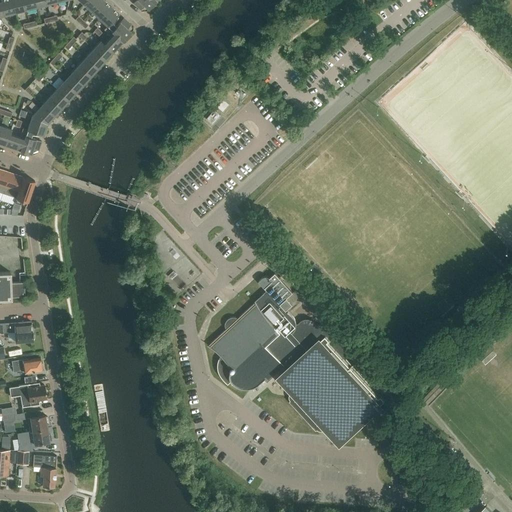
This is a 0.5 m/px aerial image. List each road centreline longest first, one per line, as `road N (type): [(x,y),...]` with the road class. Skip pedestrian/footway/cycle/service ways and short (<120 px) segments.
road 1 (residential): [(469,0),(407,44),(248,188)]
road 2 (residential): [(45,310),(73,486),(54,500),(0,497)]
road 3 (residential): [(43,173),(62,127),(150,30)]
road 4 (residential): [(43,173),(30,218),(45,310)]
